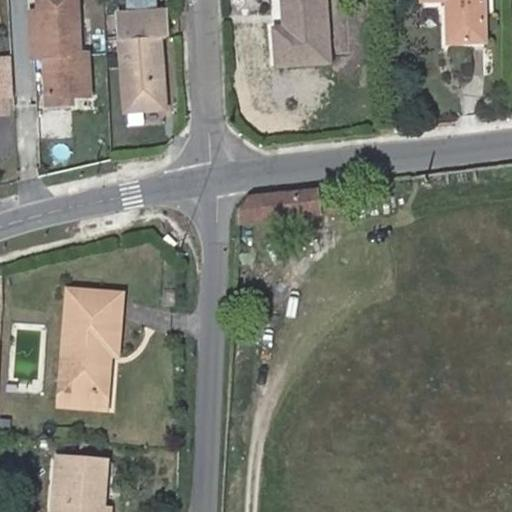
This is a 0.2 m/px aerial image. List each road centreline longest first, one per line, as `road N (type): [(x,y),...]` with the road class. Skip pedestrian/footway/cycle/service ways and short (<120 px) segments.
road 1 (tertiary): [(210,182),(206,511)]
road 2 (tertiary): [(210,182),(511,149)]
road 3 (tertiary): [(0,230),(133,193),(210,182)]
road 4 (residential): [(210,182),(203,0)]
